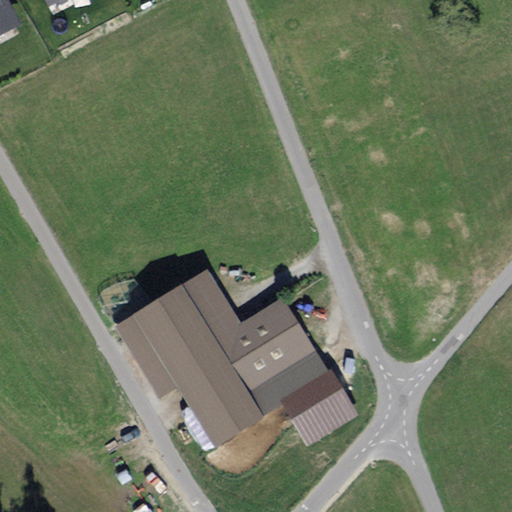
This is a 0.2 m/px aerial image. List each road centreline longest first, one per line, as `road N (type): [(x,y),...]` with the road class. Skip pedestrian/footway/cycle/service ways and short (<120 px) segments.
road 1 (residential): [(394,414),(232,0)]
road 2 (unclassified): [(207,511),(0,159)]
road 3 (residential): [(511,266),(394,414)]
road 4 (unclassified): [(394,414),(300,511)]
